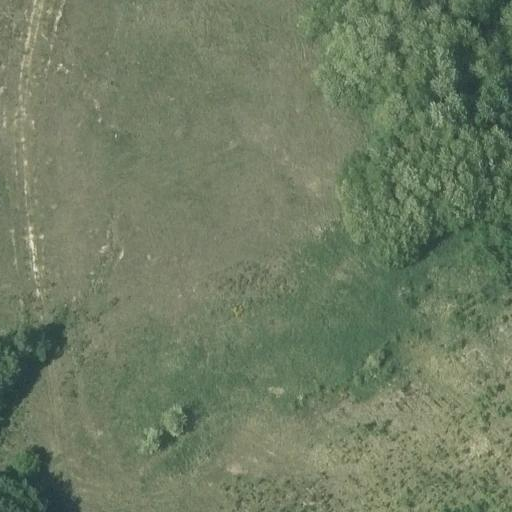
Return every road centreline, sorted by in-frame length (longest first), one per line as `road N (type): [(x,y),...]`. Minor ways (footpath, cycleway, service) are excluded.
road 1 (track): [(0,487),(43,467),(65,444),(18,131),(0,126)]
road 2 (track): [(40,0),(18,131)]
